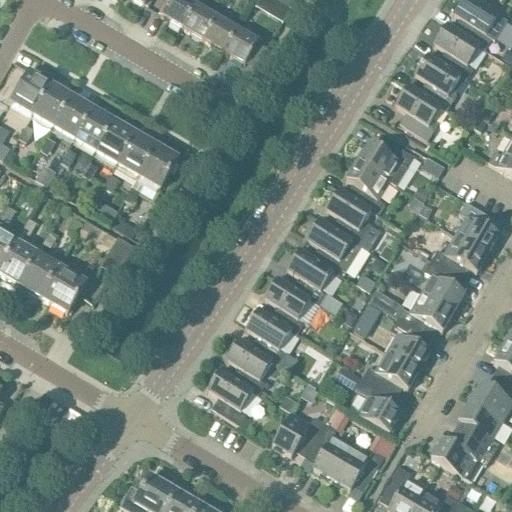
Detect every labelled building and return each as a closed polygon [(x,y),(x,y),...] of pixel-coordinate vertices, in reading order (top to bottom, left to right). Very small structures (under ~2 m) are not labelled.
[(125,0),(143,10),(149,0),(125,0)] [(181,33),(195,9),(200,1),(198,0),(171,0),(160,20),(181,33)] [(269,0),(288,11),(294,0),(269,0)] [(458,24),(452,34),(479,51),(478,52),(483,55),(490,44),(493,46),(506,26),(498,21),(464,0),(463,0),(451,19),(455,22),(458,24)] [(202,45),(216,21),(195,9),(181,33),(202,45)] [(223,57),(236,33),(216,21),(202,45),(223,57)] [(459,82),(464,86),(476,68),(470,64),(478,52),(479,51),(452,34),(445,30),(432,50),(448,60),(442,70),(442,71),(459,82)] [(236,33),(223,57),(244,69),(258,45),(236,33)] [(510,69),(511,65),(511,56),(507,53),(501,63),(510,69)] [(442,71),(442,70),(425,60),(413,80),(429,91),(423,101),(440,112),(440,113),(445,116),(452,104),(455,101),(455,96),(451,95),(459,82),(442,71)] [(31,122),(50,89),(28,76),(9,109),(31,122)] [(52,134),(71,102),(50,89),(31,122),(52,134)] [(423,101),(406,91),(394,111),(410,121),(403,132),(426,147),(437,129),(432,125),(440,113),(440,112),(423,101)] [(493,104),(501,108),(505,101),(498,96),(493,104)] [(71,102),(52,134),(73,146),(92,114),(71,102)] [(92,114),(73,146),(94,159),(113,126),(92,114)] [(115,171),(134,139),(113,126),(94,159),(115,171)] [(8,137),(0,131),(0,148),(1,149),(8,137)] [(25,131),(17,144),(25,148),(33,135),(25,131)] [(134,139),(115,171),(136,183),(137,184),(156,151),(134,139)] [(511,141),(510,142),(500,160),(494,156),(487,168),(492,171),(498,174),(511,182),(511,141)] [(46,143),(38,156),(46,161),(54,148),(46,143)] [(395,191),(413,162),(385,145),(379,155),(368,148),(356,167),(389,187),(395,191)] [(9,154),(1,149),(0,150),(0,165),(1,166),(9,154)] [(156,151),(137,184),(158,196),(177,163),(156,151)] [(67,155),(60,168),(67,173),(75,160),(67,155)] [(389,187),(356,167),(344,186),(355,192),(349,202),(371,216),(371,217),(376,221),(384,209),(378,205),(389,187)] [(88,168),(81,181),(89,185),(96,172),(88,168)] [(43,171),(34,185),(46,192),(54,178),(43,171)] [(109,180),(102,193),(110,197),(117,184),(109,180)] [(428,197),(418,191),(413,201),(422,207),(428,197)] [(131,210),(139,196),(131,192),(123,205),(131,210)] [(357,249),(364,239),(369,230),(364,227),(370,217),(371,217),(371,216),(349,202),(336,195),(324,215),(339,225),(333,235),(352,246),(357,249)] [(493,224),(464,207),(458,218),(463,222),(453,240),(487,260),(498,241),(487,235),(493,224)] [(422,210),(417,219),(425,224),(429,218),(428,214),(422,210)] [(7,212),(0,222),(0,224),(7,229),(14,216),(7,212)] [(28,223),(20,237),(28,241),(36,228),(28,223)] [(120,223),(115,232),(131,242),(136,234),(120,223)] [(97,241),(101,234),(84,225),(77,238),(86,242),(89,237),(97,241)] [(352,246),(333,235),(317,225),(305,245),(321,256),(315,266),(332,277),(332,278),(337,281),(341,275),(345,277),(360,252),(357,249),(352,246)] [(49,236),(42,249),(49,253),(56,240),(49,236)] [(407,236),(400,247),(411,254),(415,247),(417,243),(407,236)] [(0,272),(16,246),(0,237),(0,272)] [(475,279),(487,260),(453,240),(442,258),(436,255),(432,262),(430,265),(459,283),(464,273),(470,276),(475,279)] [(100,271),(114,279),(133,252),(116,242),(100,271)] [(0,280),(18,290),(37,258),(16,246),(0,272),(0,280)] [(393,256),(385,250),(378,260),(387,266),(393,256)] [(332,277),(315,266),(298,255),(285,276),(302,286),(296,297),(310,306),(309,306),(318,312),(325,300),(320,296),(332,278),(332,277)] [(40,303),(58,271),(37,258),(18,290),(40,303)] [(459,283),(430,265),(423,277),(429,281),(419,299),(452,318),(463,299),(453,293),(459,283)] [(58,271),(40,303),(66,319),(85,286),(58,271)] [(310,306),(296,297),(276,284),(263,304),(280,315),(274,325),(291,336),(290,337),(295,340),(303,328),(297,325),(309,306),(310,306)] [(378,314),(385,301),(374,295),(367,307),(378,314)] [(452,318),(419,299),(408,317),(402,313),(396,324),(425,342),(430,332),(441,338),(452,318)] [(366,309),(362,317),(375,324),(379,316),(366,309)] [(291,336),(274,325),(256,314),(244,335),(260,345),(254,355),(271,366),(271,367),(276,370),(284,359),(278,355),(290,337),(291,336)] [(344,317),(340,324),(350,330),(356,320),(349,316),(344,317)] [(429,344),(425,342),(396,324),(389,336),(395,339),(384,358),(417,377),(429,358),(423,355),(429,344)] [(351,336),(363,344),(368,336),(355,328),(355,329),(351,336)] [(271,366),(254,355),(237,345),(225,365),(242,376),(235,386),(252,396),(251,397),(257,401),(264,389),(259,386),(271,367),(271,366)] [(328,346),(323,355),(333,360),(338,351),(328,346)] [(511,353),(504,348),(492,368),(503,374),(497,383),(511,392),(511,353)] [(417,377),(384,358),(373,375),(368,372),(361,383),(390,400),(396,390),(406,396),(417,377)] [(238,431),(246,419),(240,416),(244,410),(251,397),(252,396),(235,386),(218,375),(206,396),(222,406),(216,417),(238,431)] [(354,396),(355,394),(365,401),(354,420),(386,439),(387,440),(399,419),(394,416),(392,415),(384,410),(390,400),(361,383),(352,378),(344,390),(354,396)] [(469,407),(503,427),(511,410),(511,392),(497,383),(491,394),(480,388),(469,407)] [(503,427),(469,407),(458,427),(452,437),(491,460),(498,449),(492,445),(503,427)] [(345,420),(333,413),(324,429),(335,436),(345,420)] [(307,458),(324,429),(312,422),(309,428),(290,417),(271,451),(291,462),(297,452),(307,458)] [(332,442),(335,436),(324,429),(307,458),(317,464),(311,474),(331,486),(351,453),(332,442)] [(491,460),(463,443),(452,437),(446,447),(441,444),(429,464),(446,474),(463,484),(471,488),(482,469),(485,471),(491,460)] [(381,439),(371,457),(374,459),(383,464),(385,465),(395,447),(385,441),(381,439)] [(383,464),(374,459),(371,457),(368,463),(351,453),(331,486),(350,497),(355,487),(366,493),(383,464)] [(398,473),(397,475),(381,502),(391,508),(388,511),(414,511),(423,496),(406,486),(410,479),(398,473)] [(120,511),(166,511),(175,497),(148,481),(138,498),(130,493),(119,511),(120,511)] [(451,488),(444,499),(456,506),(463,495),(451,488)] [(453,511),(457,507),(445,500),(441,507),(423,496),(414,511),(453,511)] [(198,511),(199,511),(175,497),(166,511),(198,511)]
